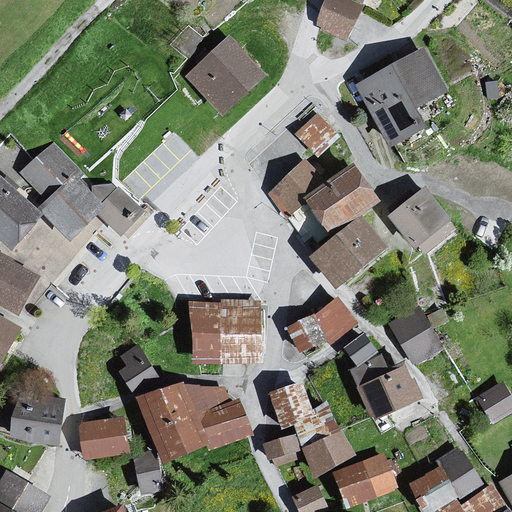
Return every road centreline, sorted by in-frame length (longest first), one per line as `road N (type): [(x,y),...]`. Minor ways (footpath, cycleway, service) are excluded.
road 1 (residential): [(225,157),(77,321),(62,360),(68,410)]
road 2 (residential): [(68,410),(132,400),(191,375),(241,387)]
road 3 (residential): [(286,245),(272,353),(241,387)]
road 4 (residential): [(305,73),(358,61),(428,0)]
road 5 (residential): [(241,387),(306,366),(367,328)]
road 6 (residential): [(367,328),(413,372),(455,430)]
road 7 (residential): [(241,387),(278,511)]
